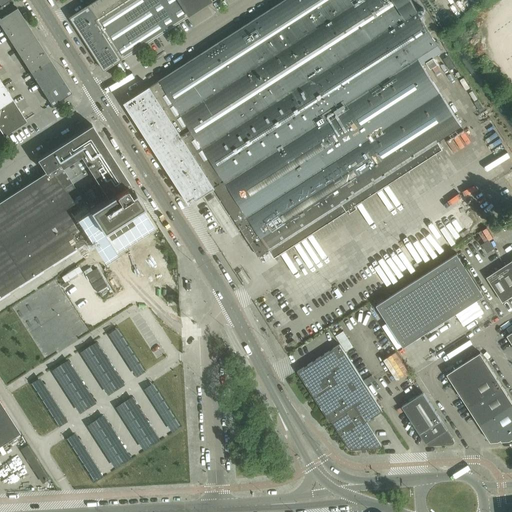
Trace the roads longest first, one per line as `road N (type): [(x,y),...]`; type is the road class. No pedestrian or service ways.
road 1 (unknown): [(229,303),(272,278),(335,268),(479,168),(481,134),(441,68)]
road 2 (tertiary): [(229,303),(99,98)]
road 3 (residential): [(229,303),(206,327),(217,508)]
road 4 (residential): [(483,332),(423,370),(469,444),(442,479)]
road 5 (residential): [(99,98),(250,0)]
road 6 (tertiary): [(375,487),(336,471),(275,388)]
